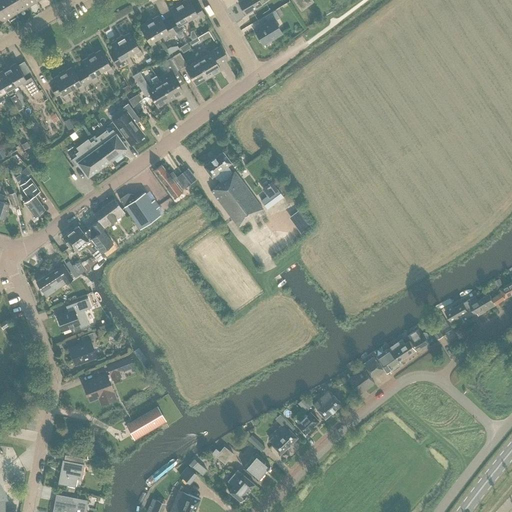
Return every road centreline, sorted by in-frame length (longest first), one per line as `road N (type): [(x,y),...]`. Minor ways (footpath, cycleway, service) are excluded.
road 1 (residential): [(18,251),(258,75)]
road 2 (residential): [(30,511),(53,399),(11,270)]
road 3 (residential): [(271,511),(338,435),(418,376),(439,380)]
